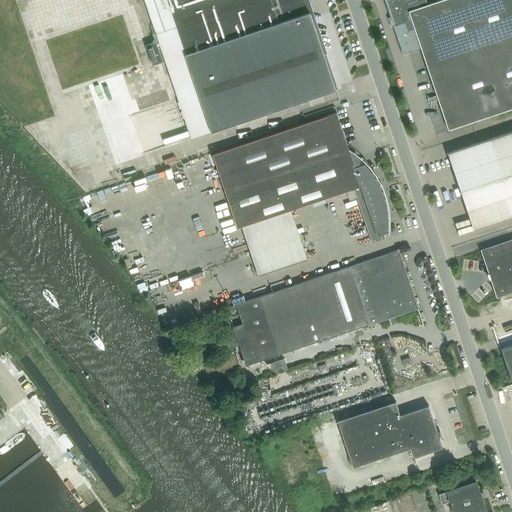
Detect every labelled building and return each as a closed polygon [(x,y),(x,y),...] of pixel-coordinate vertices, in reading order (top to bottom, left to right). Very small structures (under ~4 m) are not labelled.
[(70,0),(69,31),(74,31),(127,8),(122,0),(70,0)] [(145,0),(191,138),(210,131),(212,131),(259,115),(263,114),(265,113),(300,101),(326,92),(335,89),(324,54),(323,54),(324,53),(307,4),(309,3),(308,0),(145,0)] [(448,130),(490,116),(511,108),(511,0),(441,0),(427,5),(425,0),(384,0),(403,54),(421,48),(438,98),(448,130)] [(156,41),(146,44),(153,65),(163,61),(156,41)] [(241,226),(258,275),(308,259),(291,209),(354,188),(372,243),(380,240),(385,238),(383,233),(387,231),(388,229),(388,226),(388,223),(388,220),(388,217),(388,214),(388,211),(387,209),(387,206),(386,203),(385,200),(385,197),(384,195),(383,192),(382,189),(381,187),(379,184),(377,179),(375,177),(374,174),(372,172),(370,170),(368,167),(366,165),(364,163),(354,167),(336,113),(337,113),(337,112),(213,154),(237,227),(241,226)] [(511,131),(449,153),(474,228),(511,215),(511,131)] [(497,297),(511,291),(511,239),(481,250),(497,297)] [(242,323),(233,326),(236,336),(239,344),(239,346),(241,345),(243,354),(242,355),(243,359),(242,359),(243,361),(244,361),(246,365),(247,365),(251,367),(256,362),(280,354),(311,343),(348,331),(365,325),(369,324),(384,319),(404,312),(417,308),(413,294),(411,289),(404,269),(403,264),(402,261),(399,252),(398,250),(397,250),(385,255),(236,304),(236,306),(240,304),(245,322),(242,323)] [(511,344),(501,348),(511,382),(511,344)] [(395,401),(388,403),(337,420),(353,467),(410,448),(413,457),(442,447),(439,438),(441,435),(438,428),(433,430),(432,426),(437,424),(436,421),(433,420),(428,405),(400,414),(395,401)] [(477,511),(485,509),(483,504),(476,481),(438,494),(442,504),(451,501),(454,511),(477,511)] [(333,485),(335,497),(347,495),(345,484),(333,485)] [(392,511),(389,500),(368,507),(369,511),(392,511)]
